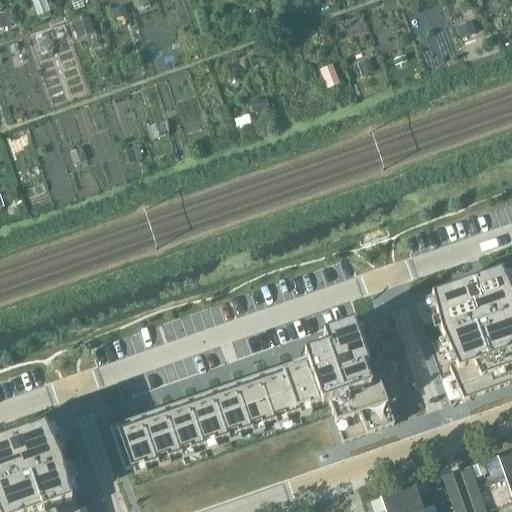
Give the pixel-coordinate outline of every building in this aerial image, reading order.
[(50,0),(35,0),(32,1),(37,17),(54,11),(50,0)] [(124,6),(111,11),(114,20),(128,15),(124,6)] [(7,12),(0,14),(0,29),(12,26),(7,12)] [(95,34),(90,19),(71,26),(76,41),(95,34)] [(472,22),(457,27),(462,39),(476,33),(472,22)] [(405,56),(393,60),(395,66),(407,62),(405,56)] [(367,60),(357,64),(362,78),(372,74),(367,60)] [(320,73),(326,90),(340,85),(334,68),(320,73)] [(168,138),(165,124),(148,128),(151,143),(168,138)] [(29,135),(14,141),(23,164),(38,158),(29,135)] [(463,401),(463,402),(511,384),(511,283),(508,272),(425,300),(441,337),(451,375),(463,401)] [(158,465),(157,462),(166,458),(167,461),(181,456),(180,454),(190,450),(191,453),(205,448),(204,445),(213,442),(214,445),(229,440),(228,437),(237,434),(238,437),(252,432),(251,429),(261,426),(262,428),(276,423),(275,421),(284,417),(285,420),(299,415),(298,412),(308,409),(309,412),(320,408),(320,409),(328,406),(342,445),(393,427),(387,408),(394,405),(387,385),(393,384),(378,341),(373,343),(366,324),(322,339),(326,351),(303,359),(305,362),(110,430),(125,473),(143,467),(144,470),(158,465)] [(0,511),(81,511),(79,502),(62,466),(53,428),(0,445),(0,511)] [(511,452),(497,458),(505,482),(511,479),(511,452)] [(483,463),(471,467),(476,479),(487,475),(483,463)] [(464,484),(474,480),(470,468),(460,472),(464,484)] [(446,488),(451,500),(461,497),(457,485),(446,488)] [(417,511),(424,510),(415,486),(380,499),(380,500),(381,500),(385,511),(417,511)] [(482,503),(478,491),(468,494),(472,507),(482,503)]
